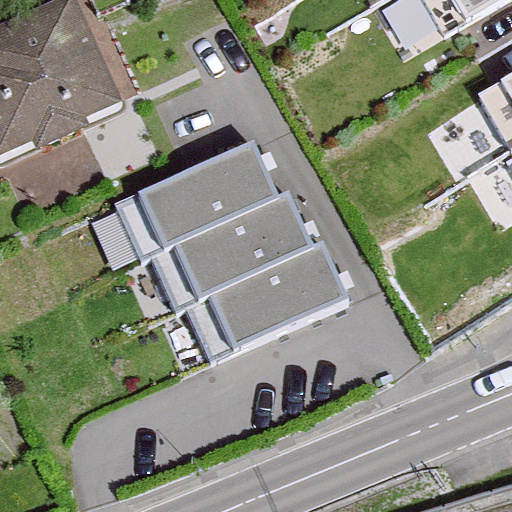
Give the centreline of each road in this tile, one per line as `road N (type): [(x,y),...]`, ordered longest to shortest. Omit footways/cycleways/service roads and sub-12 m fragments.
road 1 (unknown): [(208,20),(405,392)]
road 2 (primary): [(218,511),(511,390)]
